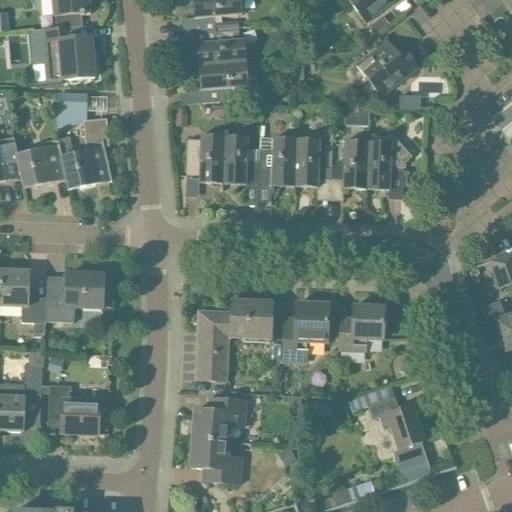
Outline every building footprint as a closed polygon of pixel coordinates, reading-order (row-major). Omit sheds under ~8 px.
[(51,0),(54,19),(89,16),(87,0),(51,0)] [(238,0),(191,0),(194,32),(215,31),(214,18),(240,16),(238,0)] [(345,0),(364,24),(395,0),(345,0)] [(511,0),(499,0),(511,16),(511,0)] [(215,31),(194,32),(197,68),(244,64),(242,40),(241,28),(215,31)] [(68,30),(32,33),(35,64),(45,63),(47,87),(63,86),(62,83),(94,80),(91,40),(69,42),(68,30)] [(394,52),(387,43),(355,67),(380,98),(418,69),(401,47),(394,52)] [(244,64),(197,68),(200,105),(208,104),(247,101),(246,89),(254,88),(252,70),(244,71),(244,64)] [(88,96),(57,95),(56,114),(87,115),(88,96)] [(66,182),(65,182),(68,193),(111,183),(104,150),(109,149),(107,121),(83,123),(86,155),(62,160),(61,160),(66,182)] [(185,174),(185,183),(197,184),(221,185),(223,137),(199,136),(199,142),(187,142),(186,162),(185,174)] [(223,137),(221,185),(245,186),(257,186),(258,165),(252,165),(245,165),(246,138),(223,137)] [(367,143),(365,191),(389,192),(402,192),(402,184),(403,171),(403,163),(405,161),(406,159),(406,157),(406,155),(405,154),(404,153),(390,137),(388,139),(367,138),(366,143),(367,143)] [(258,165),(257,186),(270,187),(293,188),(295,140),(272,139),(271,153),(259,152),(259,165),(258,165)] [(17,158),(18,158),(14,140),(0,143),(0,184),(21,180),(22,179),(17,158)] [(295,140),(293,188),(317,189),(329,189),(330,168),(318,168),(319,141),(295,140)] [(43,153),(18,158),(17,158),(22,179),(21,180),(24,192),(65,182),(66,182),(61,160),(62,160),(58,142),(41,146),(43,153)] [(330,168),(329,189),(342,190),(365,191),(367,143),(366,143),(344,142),(343,164),(339,164),(336,165),(335,168),(330,168)] [(511,256),(501,260),(511,290),(511,289),(511,256)] [(501,260),(490,264),(500,293),(511,290),(501,260)] [(484,264),(465,270),(478,308),(497,302),(484,264)] [(1,274),(0,301),(0,309),(23,311),(22,325),(34,326),(34,339),(45,339),(45,325),(44,325),(45,301),(27,301),(28,275),(1,274)] [(44,325),(45,325),(73,326),(74,311),(102,312),(102,311),(115,312),(115,289),(103,288),(103,278),(67,276),(67,279),(46,278),(45,301),(44,325)] [(506,352),(511,350),(511,317),(505,320),(500,303),(481,309),(489,331),(498,329),(506,352)] [(198,315),(196,383),(225,384),(226,356),(217,356),(218,338),(230,339),(230,340),(270,341),(271,306),(231,304),(231,317),(198,315)] [(327,308),(295,306),(295,323),(283,322),(281,365),(305,366),(306,345),(326,346),(327,308)] [(383,311),(352,309),(351,323),(338,323),(337,354),(364,355),(365,342),(381,342),(383,311)] [(24,387),(0,385),(0,434),(23,435),(25,395),(41,396),(42,368),(25,367),(24,387)] [(70,390),(49,389),(48,421),(47,420),(47,429),(61,430),(61,437),(97,438),(98,407),(69,405),(70,390)] [(191,441),(228,444),(229,429),(244,430),(246,404),(208,401),(207,414),(193,413),(191,441)] [(399,414),(395,401),(368,410),(372,423),(379,421),(383,433),(390,431),(398,454),(424,445),(412,410),(399,414)] [(227,460),(228,444),(191,441),(189,470),(202,471),(201,484),(239,487),(241,461),(227,460)] [(359,501),(355,490),(332,498),(336,509),(359,501)]
